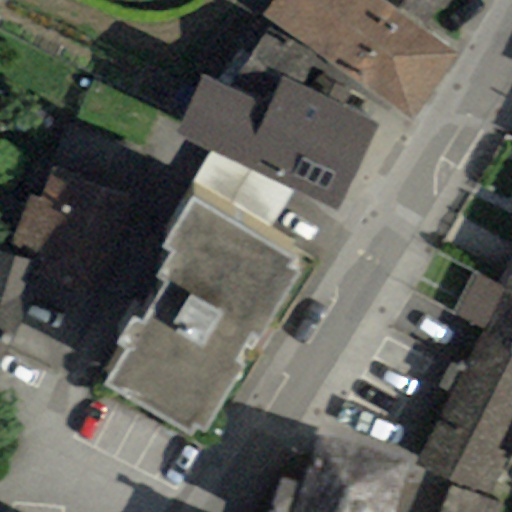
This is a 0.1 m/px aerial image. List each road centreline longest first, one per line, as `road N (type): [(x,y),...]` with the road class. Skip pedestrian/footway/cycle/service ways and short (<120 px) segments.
road 1 (residential): [(211,511),(511,24)]
road 2 (track): [(46,0),(104,26),(158,35),(227,0)]
